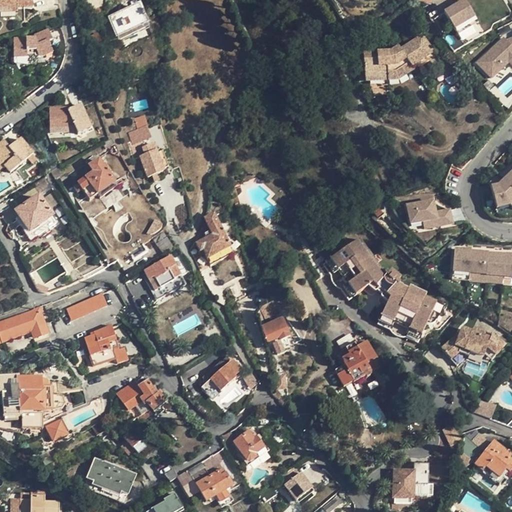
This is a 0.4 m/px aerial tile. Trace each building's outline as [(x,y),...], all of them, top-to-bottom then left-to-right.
[(0,0),(0,10),(18,9),(32,8),(32,2),(38,1),(39,1),(39,0),(0,0)] [(466,1),(445,14),(455,31),(476,19),(466,1)] [(139,7),(110,20),(117,38),(147,27),(139,7)] [(476,19),(455,31),(458,36),(479,24),(476,19)] [(16,37),(16,56),(37,56),(44,55),(54,51),(50,40),(53,39),(49,29),(36,34),(35,37),(16,37)] [(386,50),(357,51),(358,81),(380,81),(380,73),(391,72),(398,70),(401,75),(410,70),(408,65),(430,53),(419,35),(397,48),(395,44),(386,50)] [(503,39),(475,64),(489,80),(507,64),(511,60),(511,38),(506,41),(503,39)] [(391,72),(380,73),(380,81),(391,80),(401,75),(398,70),(391,72)] [(77,128),(79,132),(80,135),(93,131),(83,105),(71,109),(70,108),(51,108),(52,128),(77,128)] [(131,134),(134,143),(136,143),(152,138),(149,128),(131,134)] [(6,141),(0,145),(0,161),(5,169),(8,167),(11,164),(16,170),(35,155),(22,139),(12,147),(6,141)] [(115,146),(112,139),(102,144),(106,150),(115,146)] [(134,143),(130,145),(136,160),(141,158),(136,143),(134,143)] [(153,144),(142,148),(145,156),(141,158),(148,178),(152,176),(158,174),(164,172),(163,170),(157,154),(153,144)] [(163,152),(157,154),(163,170),(170,168),(163,152)] [(90,176),(78,184),(83,191),(89,201),(98,196),(115,184),(99,161),(89,168),(90,170),(87,172),(90,176)] [(59,168),(50,172),(53,176),(61,171),(59,168)] [(46,175),(35,182),(43,193),(53,186),(46,175)] [(498,186),(491,188),(496,209),(509,206),(511,203),(511,188),(504,180),(498,186)] [(78,194),(83,191),(78,184),(73,187),(78,194)] [(117,188),(115,184),(98,196),(100,200),(117,188)] [(235,198),(238,197),(234,185),(226,188),(233,210),(239,208),(235,198)] [(53,191),(43,197),(49,208),(60,201),(53,191)] [(39,197),(16,212),(20,219),(17,221),(31,242),(57,224),(39,197)] [(434,200),(407,205),(410,223),(422,221),(436,219),(437,226),(453,223),(450,209),(436,211),(434,200)] [(6,202),(0,205),(0,211),(1,212),(9,208),(6,202)] [(204,252),(206,256),(211,267),(232,257),(214,217),(205,221),(210,233),(205,236),(207,241),(197,246),(200,253),(204,252)] [(436,219),(422,221),(424,229),(437,226),(436,219)] [(162,227),(162,225),(155,222),(147,235),(149,235),(153,235),(161,230),(162,227)] [(166,230),(153,238),(163,255),(176,247),(166,230)] [(325,264),(332,276),(334,275),(337,272),(341,279),(371,258),(363,247),(359,240),(325,264)] [(139,247),(125,256),(131,264),(145,256),(139,247)] [(0,308),(27,297),(0,248),(0,308)] [(461,249),(454,248),(452,270),(470,272),(472,250),(461,249)] [(489,251),(472,250),(470,272),(487,274),(489,253),(489,251)] [(506,254),(489,253),(487,274),(487,275),(503,276),(506,254)] [(511,254),(506,254),(503,276),(511,276),(511,254)] [(170,258),(144,272),(152,288),(158,286),(160,290),(174,282),(174,281),(180,278),(170,258)] [(375,289),(382,280),(381,279),(373,268),(377,266),(373,261),(371,258),(341,279),(346,285),(343,287),(341,288),(349,299),(370,285),(375,289)] [(322,266),(323,268),(329,277),(330,277),(332,276),(325,264),(322,266)] [(382,281),(392,289),(404,295),(406,291),(403,289),(403,288),(398,285),(399,284),(397,282),(394,279),(391,283),(387,280),(390,276),(388,274),(386,273),(384,274),(381,270),(380,271),(377,266),(373,268),(381,279),(382,280),(382,281)] [(470,272),(452,270),(451,279),(469,281),(470,272)] [(391,271),(388,274),(390,276),(394,279),(397,282),(399,279),(391,271)] [(339,282),(343,287),(346,285),(341,279),(337,272),(334,275),(339,282)] [(487,274),(470,272),(469,281),(486,282),(487,275),(487,274)] [(334,288),(339,290),(341,288),(343,287),(339,282),(334,275),(332,276),(330,277),(329,277),(330,283),(332,286),(334,288)] [(503,276),(487,275),(486,282),(503,284),(503,276)] [(174,281),(174,282),(160,290),(163,297),(184,286),(180,278),(174,281)] [(375,289),(385,297),(392,289),(382,281),(382,280),(375,289)] [(237,282),(228,287),(234,301),(244,296),(237,282)] [(347,301),(349,299),(341,288),(339,290),(347,301)] [(408,288),(406,291),(414,295),(423,299),(425,296),(408,288)] [(391,324),(400,328),(414,295),(406,291),(404,295),(392,289),(385,297),(388,300),(378,323),(389,329),(391,324)] [(104,294),(65,306),(70,319),(108,307),(104,294)] [(408,332),(407,335),(406,336),(417,341),(424,327),(426,322),(435,321),(437,317),(440,317),(444,309),(423,299),(414,295),(400,328),(408,332)] [(43,312),(42,306),(40,307),(0,322),(0,343),(36,331),(38,338),(50,334),(44,318),(40,319),(39,314),(43,312)] [(304,307),(296,310),(302,322),(305,320),(309,318),(304,307)] [(282,320),(261,328),(268,346),(289,338),(282,320)] [(376,326),(390,332),(393,328),(407,335),(408,332),(400,328),(391,324),(389,329),(378,323),(376,326)] [(87,348),(94,366),(117,359),(119,362),(128,359),(125,349),(120,351),(111,326),(94,333),(94,335),(79,339),(83,350),(87,348)] [(404,340),(405,339),(406,336),(407,335),(393,328),(390,332),(389,333),(391,336),(393,338),(398,340),(404,340)] [(453,339),(442,350),(451,360),(457,354),(468,358),(470,355),(482,360),(486,350),(495,357),(504,347),(491,336),(472,329),(471,332),(461,329),(458,336),(456,340),(453,339)] [(72,340),(71,335),(61,340),(62,344),(72,340)] [(406,336),(405,339),(415,344),(417,341),(406,336)] [(364,342),(356,347),(358,349),(349,354),(350,357),(342,361),(344,364),(342,365),(343,368),(335,372),(343,388),(353,382),(354,384),(365,378),(366,379),(370,377),(369,374),(380,368),(367,344),(366,344),(364,342)] [(346,348),(347,351),(349,354),(358,349),(356,347),(354,344),(346,348)] [(486,350),(482,360),(490,363),(495,357),(486,350)] [(340,355),(342,361),(350,357),(349,354),(347,351),(340,355)] [(222,362),(203,378),(212,389),(216,386),(221,392),(235,379),(234,378),(241,372),(233,362),(231,364),(227,359),(223,363),(222,362)] [(55,395),(55,392),(42,392),(41,380),(20,379),(19,376),(0,376),(0,393),(2,394),(4,417),(0,416),(0,428),(19,432),(20,429),(43,429),(43,413),(62,409),(65,405),(63,397),(61,396),(55,395)] [(258,386),(252,377),(245,382),(253,394),(258,386)] [(47,382),(41,380),(42,392),(55,392),(54,389),(49,383),(47,382)] [(140,422),(144,420),(153,414),(151,412),(143,401),(147,398),(139,386),(136,381),(118,393),(129,410),(136,406),(141,414),(137,417),(140,422)] [(148,381),(142,384),(139,386),(147,398),(143,401),(151,412),(165,401),(159,393),(157,394),(148,381)] [(494,407),(481,402),(477,413),(490,418),(494,407)] [(64,425),(61,419),(47,427),(54,441),(68,433),(67,431),(81,425),(81,426),(88,422),(88,421),(102,414),(98,407),(64,425)] [(211,410),(205,416),(209,419),(212,421),(214,422),(219,416),(211,410)] [(127,452),(133,447),(139,454),(157,439),(143,423),(134,430),(133,429),(123,437),(127,441),(121,445),(127,452)] [(452,425),(442,430),(450,444),(460,439),(452,425)] [(309,426),(306,429),(312,436),(315,433),(309,426)] [(249,462),(266,450),(264,448),(256,436),(254,438),(249,431),(235,442),(247,461),(248,462),(249,462)] [(221,437),(224,442),(233,436),(230,432),(223,436),(221,437)] [(474,465),(483,472),(486,468),(499,479),(506,471),(509,473),(511,469),(511,463),(508,460),(511,457),(493,442),(474,465)] [(94,458),(86,479),(93,482),(92,485),(120,496),(121,493),(127,496),(135,474),(94,458)] [(292,467),(279,476),(285,485),(284,486),(296,502),(312,489),(301,474),(298,475),(292,467)] [(499,485),(509,473),(506,471),(499,479),(486,468),(483,472),(499,485)] [(165,474),(169,481),(176,477),(178,476),(173,469),(165,474)] [(233,486),(225,473),(221,475),(219,471),(210,476),(205,469),(191,477),(180,484),(185,492),(196,486),(206,502),(215,496),(220,504),(229,498),(225,491),(233,486)] [(191,477),(187,470),(178,476),(176,477),(180,484),(191,477)] [(395,474),(394,502),(414,503),(416,475),(395,474)] [(90,490),(92,485),(93,482),(86,479),(83,488),(90,490)] [(118,501),(120,496),(92,485),(90,490),(118,501)] [(124,504),(127,496),(121,493),(120,496),(118,501),(124,504)] [(145,511),(179,511),(184,509),(175,493),(145,510),(145,511)] [(45,511),(46,494),(33,494),(33,498),(22,497),(21,511),(45,511)] [(232,502),(229,498),(220,504),(222,508),(232,502)] [(330,511),(340,505),(335,498),(323,508),(326,511),(330,511)]
